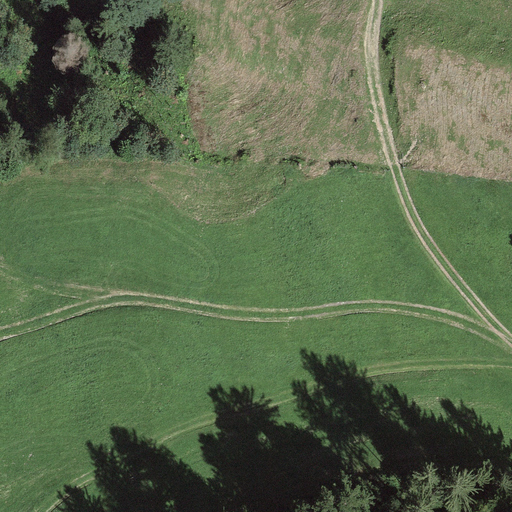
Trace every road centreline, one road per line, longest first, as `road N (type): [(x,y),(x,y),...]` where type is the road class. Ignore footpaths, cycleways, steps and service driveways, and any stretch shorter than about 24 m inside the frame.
road 1 (track): [(44,511),(118,461),(239,407),(387,365),(511,365)]
road 2 (track): [(487,330),(377,309),(299,318),(74,297),(0,274)]
road 3 (track): [(487,330),(407,203),(372,71),(376,0)]
road 4 (track): [(137,304),(0,342)]
